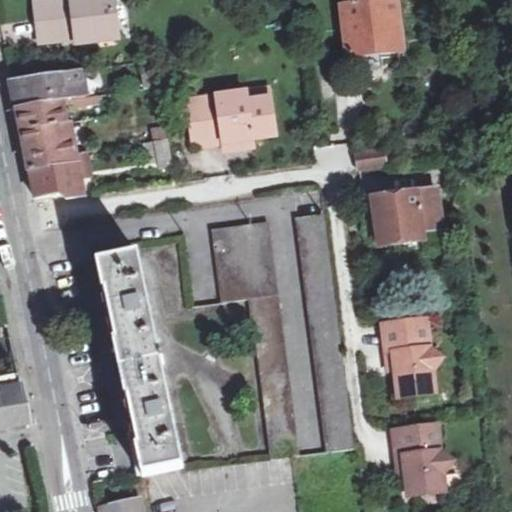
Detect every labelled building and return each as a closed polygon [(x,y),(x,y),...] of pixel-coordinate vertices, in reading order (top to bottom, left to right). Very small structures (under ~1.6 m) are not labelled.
[(78,41),(118,36),(113,0),(88,0),(37,6),(40,35),(41,46),(78,41)] [(404,50),(397,2),(345,8),(352,66),(387,61),(385,52),(404,50)] [(119,42),(118,36),(78,41),(79,47),(119,42)] [(141,67),(146,93),(160,91),(157,64),(141,67)] [(69,87),(85,85),(85,79),(87,78),(87,73),(12,83),(14,96),(17,110),(72,103),(69,87)] [(87,101),(85,85),(69,87),(72,103),(87,101)] [(269,94),(248,97),(249,106),(271,104),(269,94)] [(225,156),(246,153),(244,146),(253,144),(276,142),(271,104),(249,106),(248,97),(188,106),(194,153),(225,149),(225,156)] [(72,103),(17,110),(20,121),(22,135),(62,128),(68,127),(64,109),(71,108),(71,112),(93,108),(93,107),(91,101),(87,101),(72,103)] [(65,142),(25,149),(30,172),(77,164),(69,126),(68,127),(62,128),(65,142)] [(62,128),(22,135),(24,141),(25,149),(65,142),(62,128)] [(169,143),(151,144),(152,169),(171,168),(169,143)] [(254,152),(253,144),(244,146),(246,153),(254,152)] [(384,157),(382,150),(358,153),(361,172),(390,168),(389,161),(384,157)] [(71,200),(84,198),(77,164),(30,172),(36,199),(62,194),(66,197),(71,200)] [(439,191),(417,194),(419,212),(441,210),(439,191)] [(419,212),(417,194),(375,198),(380,249),(398,247),(427,244),(427,240),(433,239),(433,233),(444,232),(441,210),(419,212)] [(356,450),(326,217),(298,220),(328,453),(356,450)] [(214,230),(224,309),(250,306),(268,448),(297,444),(269,223),(214,230)] [(429,258),(427,244),(398,247),(400,261),(429,258)] [(97,267),(100,280),(141,271),(138,258),(97,267)] [(182,469),(141,271),(100,280),(103,296),(118,369),(137,460),(141,478),(182,469)] [(427,320),(383,325),(387,355),(395,353),(401,398),(437,394),(434,371),(444,358),(431,348),(427,320)] [(0,385),(0,427),(27,424),(18,381),(0,385)] [(438,426),(394,431),(397,458),(404,458),(409,497),(446,492),(444,476),(456,462),(441,451),(438,426)] [(269,460),(299,456),(297,444),(268,448),(269,460)] [(108,506),(100,507),(100,511),(141,511),(139,500),(130,502),(126,488),(112,490),(114,498),(107,499),(108,506)]
